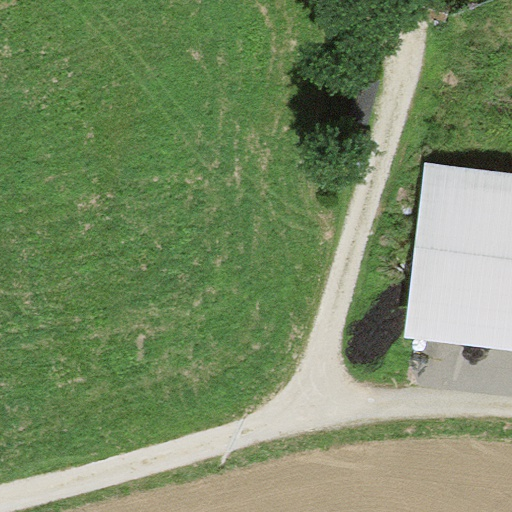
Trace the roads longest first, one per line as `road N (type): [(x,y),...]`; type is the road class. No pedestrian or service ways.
road 1 (track): [(0,498),(320,416),(419,407),(511,415)]
road 2 (track): [(414,23),(320,416)]
